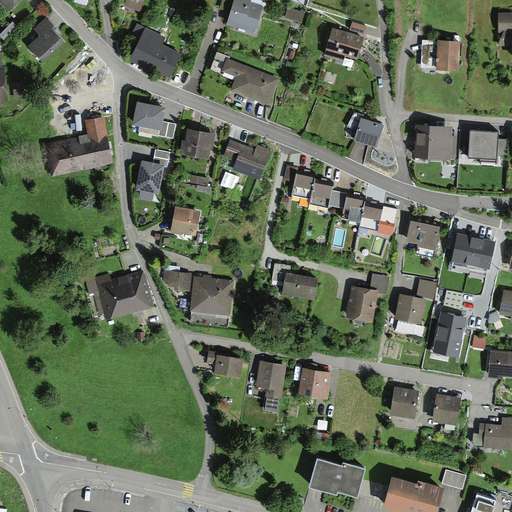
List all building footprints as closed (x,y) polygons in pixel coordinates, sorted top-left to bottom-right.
[(0,0),(0,1),(9,11),(19,0),(0,0)] [(140,12),(144,0),(127,0),(125,7),(140,12)] [(231,12),(234,0),(222,0),(220,8),(231,12)] [(227,24),(255,33),(263,6),(250,2),(250,0),(234,0),(231,12),(227,24)] [(288,7),(285,17),(305,24),(308,13),(288,7)] [(499,32),(504,32),(504,31),(511,30),(511,13),(498,13),(499,32)] [(28,46),(41,60),(60,43),(49,31),(52,28),(44,20),(33,30),(38,36),(28,46)] [(366,26),(353,22),(350,30),(363,34),(366,26)] [(163,45),(166,38),(138,24),(133,33),(141,37),(129,60),(170,80),(182,54),(163,45)] [(364,37),(332,28),(324,56),(344,62),(346,57),(358,60),(364,37)] [(511,30),(504,31),(504,32),(498,46),(511,45),(511,30)] [(438,40),(438,41),(422,40),(421,68),(436,69),(436,70),(459,72),(461,41),(438,40)] [(278,79),(226,58),(221,71),(235,77),(230,90),(268,105),(278,79)] [(21,84),(13,85),(14,95),(22,94),(21,84)] [(165,108),(137,102),(133,124),(140,126),(139,131),(158,135),(159,130),(161,130),(163,121),(165,108)] [(344,135),(373,145),(380,125),(352,114),(344,135)] [(45,145),(52,176),(114,163),(104,117),(85,121),(88,135),(45,145)] [(176,124),(163,121),(161,130),(159,130),(158,135),(173,139),(176,124)] [(414,158),(450,160),(450,159),(451,136),(452,128),(416,125),(414,158)] [(188,129),(185,141),(183,141),(181,154),(208,159),(209,149),(212,149),(215,134),(188,129)] [(498,139),(498,133),(470,131),(469,158),(481,158),(481,163),(496,164),(497,155),(498,139)] [(460,136),(451,136),(450,159),(459,159),(460,136)] [(508,140),(498,139),(497,155),(507,155),(508,140)] [(233,170),(260,180),(270,149),(257,145),(256,149),(231,140),(225,157),(237,161),(233,170)] [(291,195),(311,199),(315,179),(316,174),(298,170),(299,166),(287,164),(284,180),(294,181),(291,195)] [(160,169),(142,165),(137,190),(155,194),(160,169)] [(209,178),(191,176),(190,183),(208,185),(209,178)] [(311,199),(310,203),(328,208),(329,205),(332,190),(333,183),(315,179),(311,199)] [(344,208),(347,193),(332,190),(329,205),(344,208)] [(344,208),(342,219),(360,222),(364,203),(365,197),(347,193),(344,208)] [(397,209),(364,203),(360,222),(359,226),(378,230),(378,232),(392,235),(397,209)] [(191,233),(194,210),(172,207),(169,230),(191,233)] [(418,244),(416,254),(434,257),(440,226),(412,221),(407,242),(418,244)] [(489,270),(495,241),(457,233),(451,261),(454,261),(453,265),(486,272),(487,269),(489,270)] [(95,284),(105,317),(148,304),(139,272),(95,284)] [(186,275),(163,272),(161,284),(185,287),(186,275)] [(313,278),(285,273),(282,291),(310,296),(313,278)] [(369,290),(351,287),(347,316),(369,319),(373,290),(384,292),(386,278),(371,276),(369,290)] [(228,283),(192,278),(188,310),(224,315),(228,283)] [(436,283),(421,280),(417,295),(433,298),(436,283)] [(511,323),(511,292),(503,291),(499,316),(510,317),(509,323),(511,323)] [(394,319),(420,324),(426,299),(400,293),(394,319)] [(466,317),(440,312),(432,352),(458,357),(466,317)] [(487,337),(475,335),(473,347),(484,349),(487,337)] [(511,376),(511,352),(490,351),(489,376),(511,376)] [(237,372),(239,357),(217,354),(215,368),(237,372)] [(283,365),(261,362),(258,382),(267,383),(266,392),(279,394),(283,365)] [(329,372),(304,368),(301,389),(326,393),(329,372)] [(418,391),(395,387),(390,416),(413,420),(418,391)] [(462,397),(437,394),(433,422),(457,425),(462,397)] [(511,418),(502,417),(502,425),(480,423),(479,433),(479,435),(485,435),(484,446),(511,448),(511,438),(511,418)] [(472,446),(484,446),(485,435),(479,435),(479,433),(473,433),(472,446)] [(341,467),(317,460),(309,488),(337,496),(338,492),(357,497),(365,469),(343,463),(341,467)] [(442,483),(463,489),(467,475),(446,469),(442,483)] [(436,511),(443,489),(419,482),(418,484),(393,477),(383,508),(396,511),(436,511)] [(492,511),(496,499),(477,493),(471,511),(492,511)]
